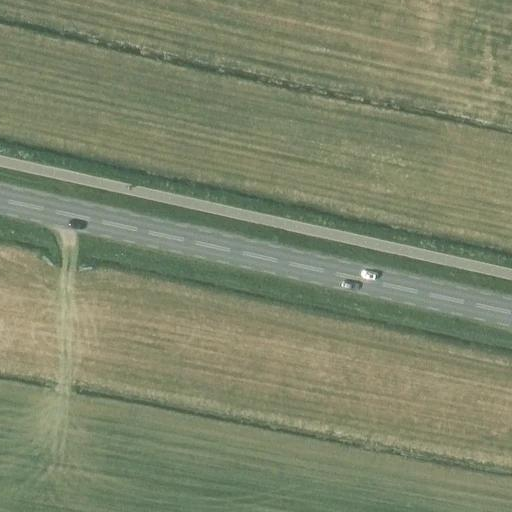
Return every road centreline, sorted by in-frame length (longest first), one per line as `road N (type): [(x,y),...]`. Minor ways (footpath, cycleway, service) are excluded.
road 1 (secondary): [(511,313),(0,198)]
road 2 (track): [(18,511),(62,438),(65,213)]
